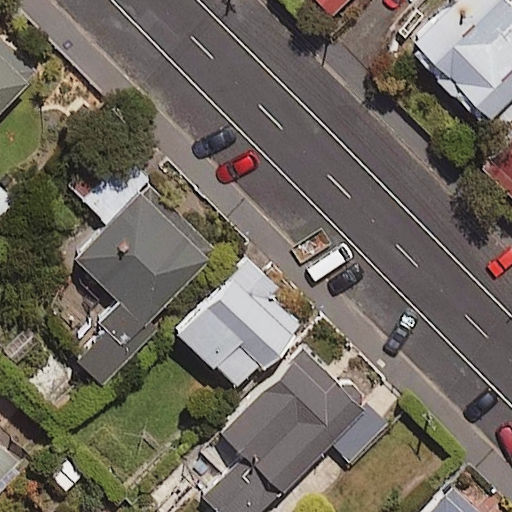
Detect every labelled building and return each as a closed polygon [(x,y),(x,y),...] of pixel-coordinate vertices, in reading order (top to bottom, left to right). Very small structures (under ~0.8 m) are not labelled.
[(336,0),(319,0),(328,8),(336,0)] [(511,0),(435,0),(406,30),(486,111),(511,84),(511,0)] [(0,98),(31,69),(0,36),(0,98)] [(511,122),(477,157),(511,191),(511,122)] [(63,179),(102,218),(144,176),(147,173),(107,135),(63,179)] [(215,246),(144,176),(102,218),(71,250),(143,320),(215,246)] [(171,322),(232,382),(255,358),(257,360),(296,320),(261,287),(270,278),(240,250),(171,322)] [(359,399),(296,337),(213,421),(235,442),(193,485),(221,511),(248,511),(325,434),(359,399)] [(325,434),(346,455),(380,420),(359,399),(325,434)] [(0,492),(23,471),(0,447),(0,492)] [(477,511),(443,479),(412,511),(477,511)]
